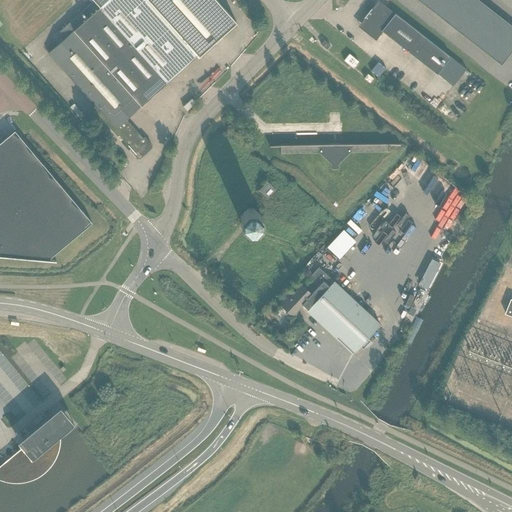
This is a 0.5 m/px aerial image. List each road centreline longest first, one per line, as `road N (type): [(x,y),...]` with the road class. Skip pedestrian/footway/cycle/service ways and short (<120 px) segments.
road 1 (unclassified): [(151,245),(170,218),(190,132),(293,24)]
road 2 (unclassified): [(151,245),(13,95)]
road 3 (motorway): [(233,381),(199,439),(105,511)]
road 4 (motorway): [(135,511),(210,452),(253,389)]
road 5 (unclassified): [(151,245),(275,353)]
road 6 (trunk): [(399,451),(253,389)]
road 7 (tertiary): [(233,381),(105,333)]
road 8 (trunk): [(511,502),(399,451)]
